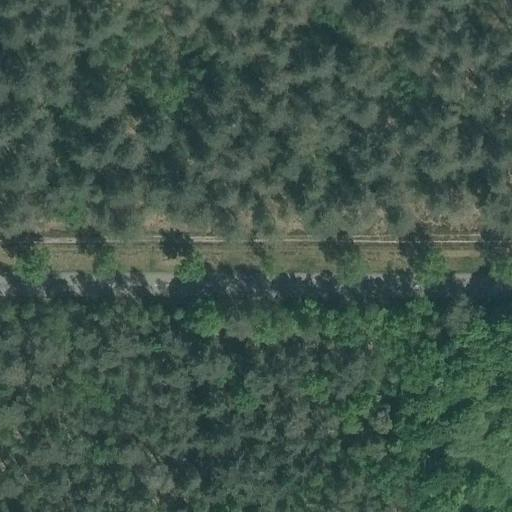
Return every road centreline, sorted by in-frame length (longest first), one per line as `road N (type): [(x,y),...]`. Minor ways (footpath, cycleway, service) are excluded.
road 1 (track): [(511,235),(0,240)]
road 2 (unclassified): [(511,279),(0,283)]
